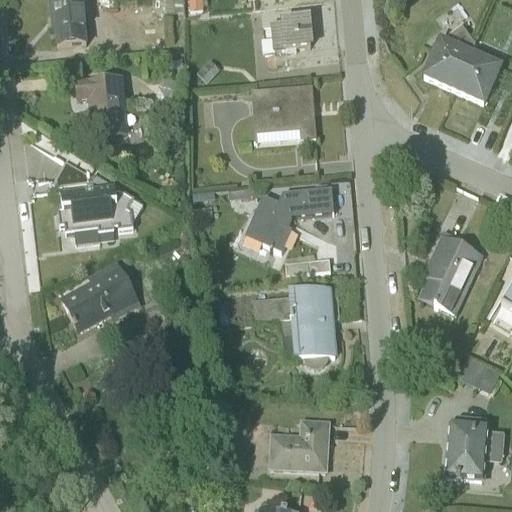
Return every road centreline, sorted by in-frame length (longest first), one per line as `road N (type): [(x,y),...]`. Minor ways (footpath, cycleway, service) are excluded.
road 1 (residential): [(376,511),(385,436),(360,125)]
road 2 (residential): [(0,322),(100,511)]
road 3 (residential): [(360,125),(511,191)]
road 4 (residential): [(360,125),(348,0)]
